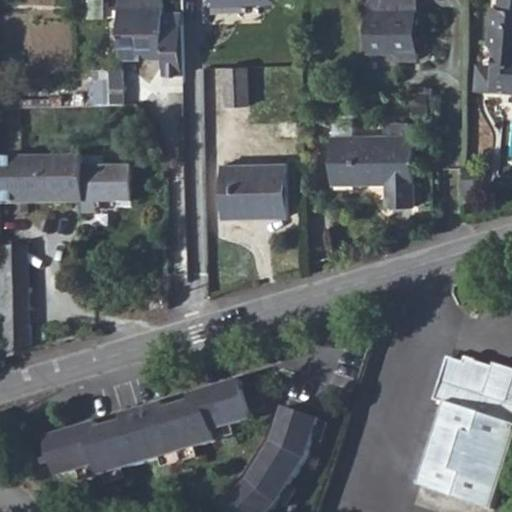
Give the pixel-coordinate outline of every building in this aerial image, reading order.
[(165,25),(165,12),(164,0),(120,0),(122,59),(165,59),(165,75),(186,74),(184,24),(165,25)] [(400,60),(420,60),(419,0),(368,0),(369,53),(400,52),(400,60)] [(511,0),(500,0),(501,2),(494,2),(491,40),(497,47),(495,86),(511,87),(511,0)] [(165,25),(184,24),(184,11),(165,12),(165,25)] [(250,66),(227,67),(228,106),(251,105),(250,66)] [(95,83),(96,107),(122,107),(120,67),(96,68),(97,83),(95,83)] [(387,136),(412,136),(412,123),(387,124),(387,136)] [(335,183),(390,182),(391,206),(417,206),(416,136),(412,136),(387,136),(334,136),(335,183)] [(87,158),(87,168),(106,168),(106,154),(86,154),(87,158)] [(87,158),(0,159),(2,205),(87,203),(99,203),(134,203),(133,167),(106,168),(87,168),(87,158)] [(224,165),(225,218),(240,217),(240,211),(273,211),(273,217),(290,216),(289,164),(224,165)] [(467,168),(467,179),(478,179),(479,168),(467,168)] [(99,203),(87,203),(88,213),(99,213),(99,203)] [(31,269),(31,249),(3,249),(3,269),(31,269)] [(31,269),(3,269),(5,359),(34,352),(31,269)] [(478,367),(453,358),(438,401),(449,405),(421,484),(494,509),(511,458),(511,370),(499,366),(498,369),(479,362),(478,367)] [(100,423),(48,438),(59,478),(98,466),(101,477),(219,442),(216,432),(255,420),(254,414),(246,388),(244,381),(192,397),(194,403),(169,410),(167,404),(124,416),(126,423),(101,430),(100,423)] [(246,388),(254,414),(268,410),(261,383),(246,388)] [(323,420),(288,409),(279,438),(274,436),(262,454),(268,457),(252,481),(225,507),(230,511),(273,511),(281,505),(310,460),(323,420)]
